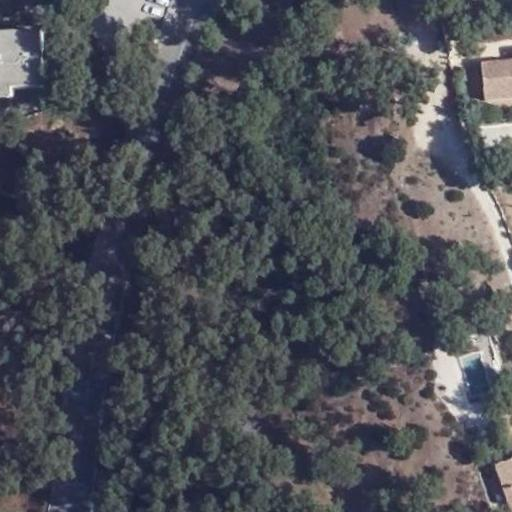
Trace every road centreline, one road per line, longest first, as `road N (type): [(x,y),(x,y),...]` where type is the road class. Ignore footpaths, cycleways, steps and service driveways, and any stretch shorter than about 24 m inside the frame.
road 1 (unclassified): [(74,511),(128,210),(196,0)]
road 2 (residential): [(511,278),(462,158),(426,0)]
